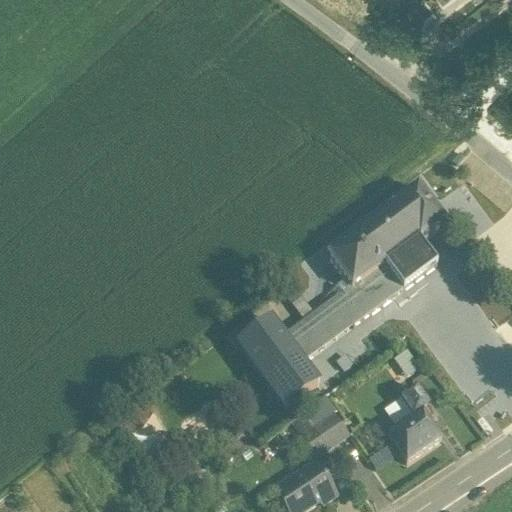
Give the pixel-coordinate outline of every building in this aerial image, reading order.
[(350,290),(370,317),(436,268),(419,245),(444,226),(418,191),(392,210),(394,211),(328,261),(350,290)] [(350,290),(283,340),(271,324),(237,349),(285,412),(318,387),(303,367),(370,317),(350,290)] [(427,412),(414,394),(390,410),(403,429),(388,439),(408,469),(442,446),(422,416),(427,412)] [(335,418),(314,433),(328,453),(349,439),(335,418)] [(314,433),(299,443),(314,464),(328,453),(314,433)] [(313,468),(271,498),(281,511),(282,511),(284,510),(285,511),(312,511),(318,508),(321,511),(337,501),(313,468)]
